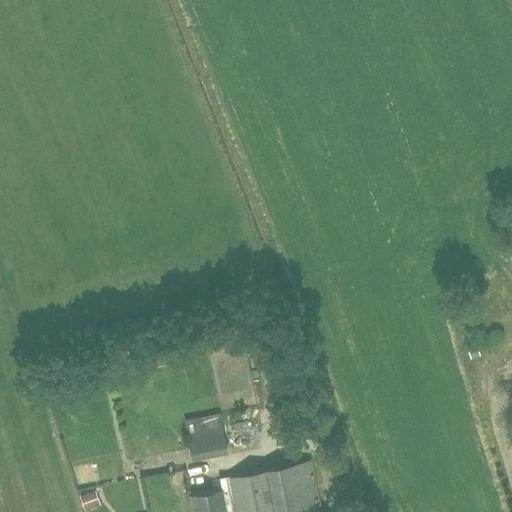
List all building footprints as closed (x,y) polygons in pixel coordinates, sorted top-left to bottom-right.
[(205,329),(209,342),(232,336),(228,322),(205,329)] [(129,354),(132,366),(197,348),(194,336),(129,354)] [(192,456),(226,450),(219,410),(185,417),(192,456)] [(321,511),(311,461),(221,479),(223,490),(191,496),(193,511),(321,511)] [(86,496),(88,511),(105,509),(102,494),(86,496)]
